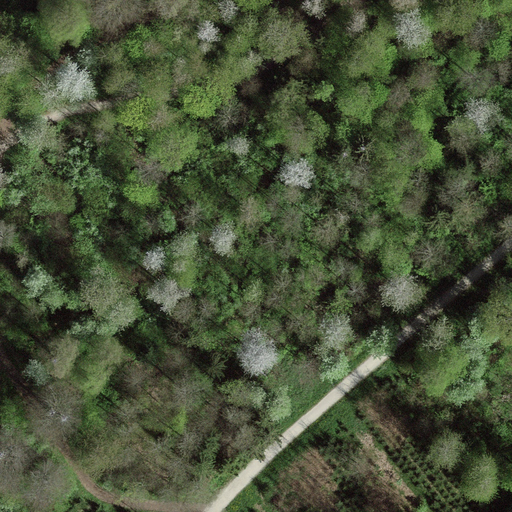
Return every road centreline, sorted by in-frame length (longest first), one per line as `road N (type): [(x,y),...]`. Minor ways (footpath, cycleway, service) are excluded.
road 1 (track): [(210,511),(511,245)]
road 2 (track): [(0,147),(46,116),(234,81),(348,0)]
